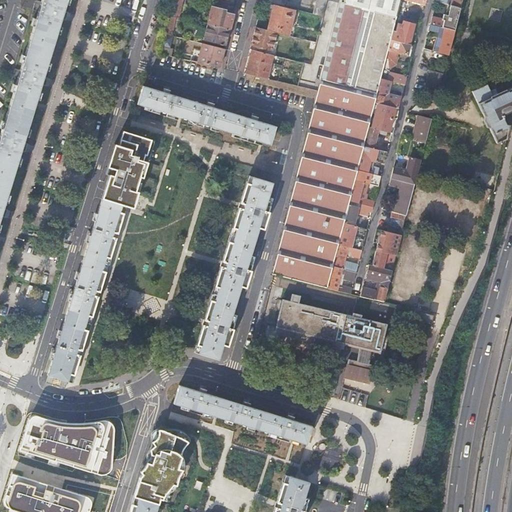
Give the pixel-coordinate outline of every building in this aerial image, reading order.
[(41,0),(40,5),(35,4),(33,10),(38,12),(20,71),(15,69),(13,76),(18,78),(0,135),(0,217),(0,216),(5,217),(6,214),(7,211),(2,209),(21,150),(25,152),(26,148),(27,146),(22,144),(41,85),(46,86),(47,83),(48,80),(43,78),(61,19),(65,20),(67,17),(68,14),(63,12),(66,0),(41,0)] [(182,0),(171,0),(170,7),(168,14),(176,16),(179,17),(182,0)] [(288,278),(327,288),(333,267),(338,245),(344,222),(350,200),(355,180),(357,170),(364,146),(369,127),(375,103),(381,79),(391,41),(393,32),(397,16),(398,12),(401,0),(340,0),(318,91),(272,274),(274,275),(288,278)] [(462,0),(452,0),(451,6),(460,8),(460,6),(462,0)] [(268,31),(277,33),(289,36),(295,11),(274,5),(272,16),(268,31)] [(437,19),(436,26),(454,30),(460,8),(451,6),(448,17),(444,15),(442,20),(437,19)] [(208,24),(230,30),(232,20),(233,15),(225,13),(225,11),(212,7),(209,19),(206,19),(205,23),(208,24)] [(397,16),(421,22),(422,17),(398,12),(397,16)] [(176,16),(168,14),(163,34),(171,36),(176,16)] [(393,32),(391,41),(409,45),(415,25),(404,22),(403,27),(398,26),(396,33),(393,32)] [(203,41),(226,47),(228,38),(230,30),(208,24),(203,41)] [(443,34),(439,53),(448,55),(454,30),(436,26),(435,26),(434,32),(443,34)] [(253,37),(251,45),(273,50),(277,33),(268,31),(256,28),(253,37)] [(391,41),(381,79),(391,81),(405,85),(407,78),(390,74),(391,68),(396,65),(398,58),(397,58),(398,53),(407,56),(410,45),(409,45),(391,41)] [(223,55),(225,49),(202,44),(201,50),(223,55)] [(198,63),(220,68),(222,61),(223,55),(201,50),(198,63)] [(250,60),(247,74),(259,77),(267,79),(273,55),(253,50),(250,60)] [(424,91),(437,95),(442,75),(429,71),(424,91)] [(381,79),(375,103),(378,104),(395,108),(398,109),(401,98),(388,94),(391,81),(381,79)] [(497,143),(506,140),(509,125),(506,124),(503,118),(504,117),(503,115),(511,112),(511,111),(511,87),(499,94),(496,89),(491,91),(488,84),(473,91),(497,143)] [(138,104),(270,146),(276,127),(257,121),(258,117),(257,117),(258,115),(255,114),(253,113),(252,115),(251,115),(250,119),(213,107),(215,104),(214,103),(214,102),(211,101),(209,100),(209,102),(208,101),(207,105),(170,94),(171,90),(170,90),(170,88),(167,87),(165,86),(165,88),(164,88),(163,92),(144,86),(138,104)] [(378,104),(372,128),(379,130),(392,133),(393,131),(390,130),(395,108),(378,104)] [(425,142),(431,120),(417,117),(412,139),(425,142)] [(369,127),(364,146),(387,153),(388,148),(379,146),(379,147),(375,146),(379,130),(372,128),(369,127)] [(102,200),(122,206),(133,210),(153,141),(122,132),(102,200)] [(364,146),(357,170),(377,175),(379,168),(372,166),(374,161),(375,162),(377,157),(385,159),(387,153),(364,146)] [(414,185),(418,172),(421,160),(410,158),(406,171),(394,168),(391,179),(414,185)] [(357,170),(355,180),(368,183),(378,186),(381,176),(377,175),(357,170)] [(219,360),(273,184),(253,177),(244,204),(242,203),(242,204),(240,203),(239,206),(238,208),(241,209),(240,210),(242,210),(227,262),(225,261),(224,262),(222,262),(221,265),(221,267),(223,267),(222,268),(225,269),(209,320),(207,320),(204,320),(204,322),(203,325),(205,325),(205,326),(207,327),(199,354),(219,360)] [(406,216),(414,185),(391,179),(389,185),(401,188),(395,210),(384,207),(383,210),(406,216)] [(355,180),(350,200),(373,207),(375,201),(366,199),(367,194),(365,193),(368,183),(355,180)] [(115,231),(122,206),(102,200),(48,375),(49,375),(68,381),(69,381),(77,355),(79,356),(80,355),(82,356),(83,353),(83,350),(81,350),(82,349),(79,348),(95,296),(97,297),(98,296),(100,297),(100,295),(101,292),(99,291),(99,290),(97,289),(113,238),(115,239),(116,238),(117,238),(118,236),(119,233),(117,232),(115,231)] [(350,200),(344,222),(354,225),(357,213),(367,216),(368,212),(372,213),(373,207),(350,200)] [(401,235),(406,216),(394,213),(388,232),(401,235)] [(344,222),(338,245),(348,247),(352,248),(362,251),(367,229),(354,225),(344,222)] [(338,245),(333,267),(342,269),(348,247),(338,245)] [(396,256),(398,249),(387,246),(385,254),(396,256)] [(360,258),(362,251),(352,248),(350,255),(360,258)] [(393,269),(396,256),(385,254),(376,251),(372,266),(383,268),(385,261),(388,262),(387,266),(388,267),(393,269)] [(379,282),(388,285),(392,271),(383,268),(372,266),(369,265),(365,279),(379,282)] [(333,267),(327,288),(351,294),(352,289),(340,286),(338,286),(341,272),(344,273),(343,279),(354,282),(356,273),(353,272),(342,269),(333,267)] [(361,296),(384,302),(388,285),(379,282),(376,291),(363,288),(361,296)] [(276,325),(277,326),(350,344),(361,346),(357,362),(349,360),(345,377),(368,382),(372,365),(368,364),(372,349),(379,351),(386,324),(360,318),(361,315),(352,312),(351,316),(297,303),(299,296),(292,294),(290,301),(282,299),(276,325)] [(350,344),(277,326),(276,330),(349,348),(350,344)] [(68,381),(49,375),(47,383),(56,386),(66,388),(68,381)] [(174,404),(306,444),(309,433),(312,434),(314,427),(312,427),(312,426),(293,420),(294,417),(294,416),(294,415),(292,414),(289,413),(289,415),(288,414),(287,418),(249,406),(250,403),(250,401),(247,400),(245,399),(245,401),(244,401),(243,405),(206,393),(207,390),(206,390),(206,388),(204,387),(201,386),(201,388),(200,388),(199,391),(180,385),(174,404)] [(82,419),(28,413),(23,458),(112,467),(117,417),(82,413),(82,419)] [(134,496),(159,504),(160,499),(163,499),(163,496),(165,493),(167,491),(169,488),(171,486),(172,484),(176,485),(177,481),(178,478),(179,475),(181,471),(182,469),(178,468),(181,456),(180,455),(181,452),(182,448),(185,445),(183,441),(180,438),(175,434),(162,428),(159,428),(152,452),(150,451),(143,472),(140,477),(134,496)] [(88,511),(93,495),(12,474),(4,507),(23,511),(88,511)] [(300,511),(309,482),(289,476),(281,502),(278,501),(278,502),(276,501),(274,506),(276,507),(276,508),(278,509),(277,511),(300,511)] [(156,511),(159,504),(138,498),(133,511),(156,511)]
